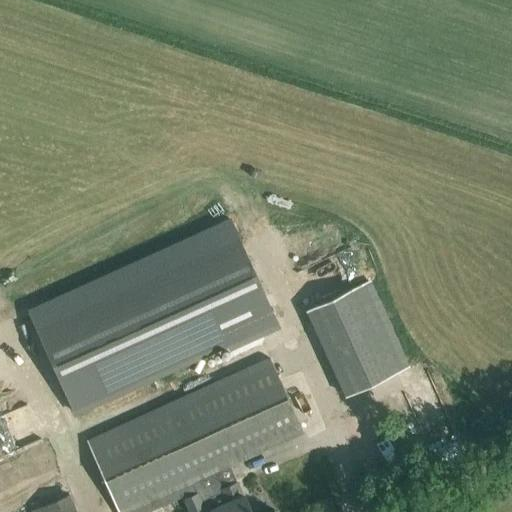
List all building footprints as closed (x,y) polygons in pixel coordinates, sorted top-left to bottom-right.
[(279,327),(241,243),(38,334),(73,411),(225,343),(228,351),(279,327)] [(369,279),(304,308),(343,394),(408,364),(369,279)] [(188,511),(204,511),(210,509),(211,511),(251,511),(243,495),(242,495),(229,465),(302,432),(269,357),(85,440),(117,511),(145,511),(182,496),(188,511)] [(0,482),(2,488),(42,472),(31,443),(47,437),(33,402),(0,415),(0,482)] [(30,511),(76,511),(68,493),(30,511)]
